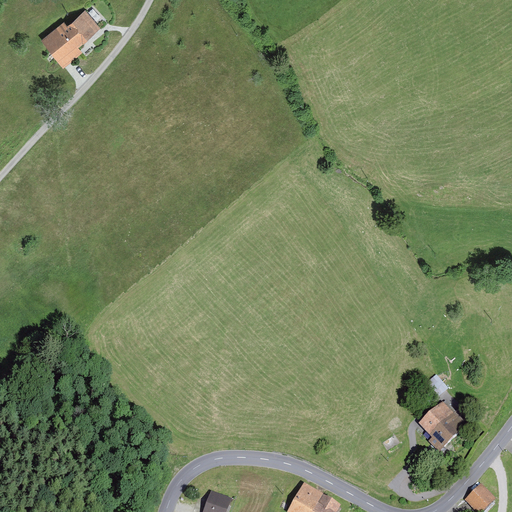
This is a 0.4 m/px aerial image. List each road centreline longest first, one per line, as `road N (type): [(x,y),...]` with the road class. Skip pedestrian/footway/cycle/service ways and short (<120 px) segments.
road 1 (tertiary): [(167,511),(190,472),(245,457),(299,467),(384,511)]
road 2 (residential): [(0,177),(100,71),(147,0)]
road 3 (track): [(457,492),(405,490),(412,420)]
